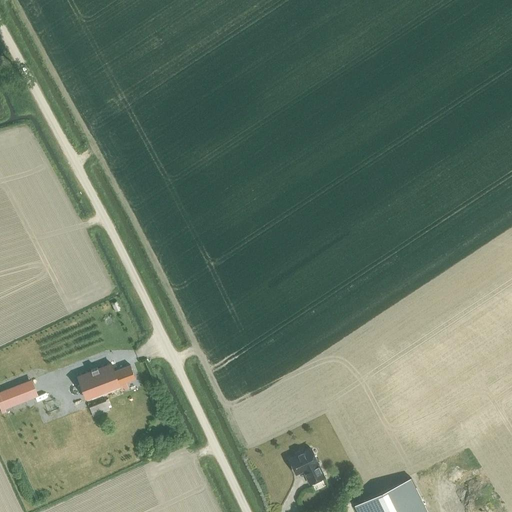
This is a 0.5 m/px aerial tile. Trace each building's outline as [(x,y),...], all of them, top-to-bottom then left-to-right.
[(120,386),(119,383),(135,377),(130,364),(114,370),(111,362),(77,375),(86,399),(120,386)] [(0,407),(1,409),(2,412),(5,411),(3,408),(32,396),(27,382),(0,391),(0,407)] [(89,406),(93,416),(110,409),(106,400),(89,406)] [(304,469),(306,472),(305,473),(309,483),(324,476),(319,466),(311,448),(289,458),(296,472),(304,469)] [(356,504),(359,511),(428,511),(411,477),(356,504)]
